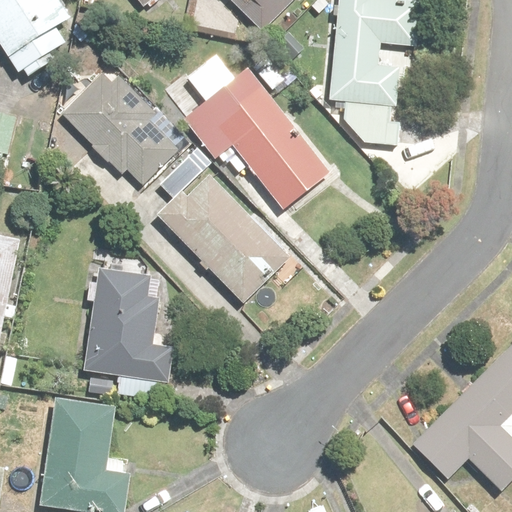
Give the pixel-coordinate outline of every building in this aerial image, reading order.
[(71,24),(56,0),(0,0),(0,44),(25,84),(71,55),(57,33),(71,24)] [(159,0),(135,0),(145,12),(159,0)] [(295,0),(225,0),(254,34),(295,0)] [(399,0),(341,0),(331,104),(347,106),(345,123),(357,145),(399,149),(401,124),(409,125),(421,6),(399,4),(399,0)] [(235,83),(214,56),(168,94),(188,120),(183,124),(214,163),(231,149),(285,216),(332,178),(247,73),(235,83)] [(154,118),(105,69),(59,115),(139,193),(178,153),(148,124),(154,118)] [(35,126),(0,116),(0,184),(19,189),(35,126)] [(292,259),(210,177),(162,225),(245,307),(292,259)] [(0,348),(25,240),(0,234),(0,348)] [(95,306),(85,378),(88,378),(86,392),(118,397),(154,402),(157,384),(169,386),(174,351),(156,348),(163,303),(148,301),(151,279),(97,271),(92,305),(95,306)] [(511,351),(416,449),(449,482),(470,461),(504,495),(511,487),(511,351)] [(116,413),(60,404),(43,508),(65,511),(125,511),(134,460),(109,455),(116,413)]
